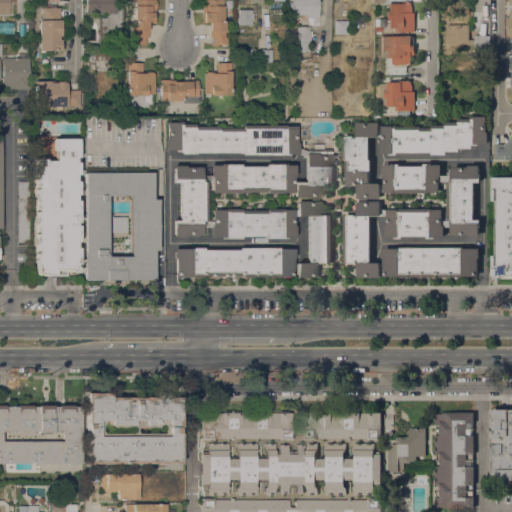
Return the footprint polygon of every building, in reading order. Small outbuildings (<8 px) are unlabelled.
[(0,14),(0,0),(10,0),(10,14),(0,14)] [(117,0),(117,3),(121,3),(121,32),(101,32),(99,32),(99,17),(106,17),(106,14),(86,14),(86,0),(117,0)] [(155,0),(156,23),(148,23),(148,37),(146,37),(146,44),(131,44),(131,36),(133,36),(133,21),(135,21),(135,18),(131,19),(131,8),(134,8),(134,6),(135,6),(135,0),(155,0)] [(222,0),(223,21),(224,21),(225,36),(227,36),(227,44),(212,45),(212,37),(209,38),(209,31),(210,31),(210,22),(205,22),(205,23),(203,23),(202,0),(222,0)] [(297,14),(297,20),(288,20),(288,2),(292,2),(292,0),(318,0),(318,25),(307,25),(307,15),(302,15),(297,14)] [(414,32),(395,32),(395,28),(387,28),(387,19),(385,19),(385,10),(387,10),(387,3),(401,3),(401,2),(411,2),(411,6),(412,7),(412,12),(414,12),(414,32)] [(39,20),(42,20),(42,7),(59,7),(60,20),(61,20),(61,50),(39,50),(39,20)] [(252,9),(252,13),(253,13),(253,20),(252,20),(252,25),(237,25),(237,17),(238,17),(238,10),(252,9)] [(334,20),(347,20),(347,34),(334,34),(334,20)] [(469,24),(469,40),(474,40),(474,35),(487,35),(487,54),(474,54),(474,43),(469,43),(469,44),(447,44),(447,24),(469,24)] [(297,26),(309,26),(309,31),(311,31),(311,52),(297,51),(297,26)] [(381,36),(413,37),(413,45),(415,45),(415,55),(411,55),(411,64),(400,64),(400,65),(395,65),(393,63),(392,58),(380,58),(381,36)] [(272,63),(258,63),(258,50),(272,49),(272,63)] [(18,58),(18,53),(28,53),(28,58),(28,81),(30,81),(30,89),(9,89),(9,86),(2,86),(2,84),(0,84),(0,77),(2,77),(2,58),(18,58)] [(510,100),(511,99),(511,53),(503,53),(503,65),(511,66),(510,100)] [(154,94),(147,94),(147,96),(139,96),(139,95),(127,95),(127,62),(142,63),(142,73),(144,73),(144,72),(152,72),(152,73),(154,73),(154,94)] [(204,73),(205,73),(205,72),(213,72),(213,73),(216,73),(216,63),(231,63),(231,72),(230,72),(230,95),(218,95),(218,96),(210,96),(210,94),(204,94),(204,73)] [(198,80),(198,103),(183,103),(183,101),(166,101),(166,100),(160,100),(160,80),(198,80)] [(380,83),(387,83),(387,82),(400,82),(400,80),(411,80),(411,85),(412,85),(412,91),(414,91),(414,111),(413,111),(413,116),(410,116),(398,116),(398,111),(395,111),(395,106),(387,107),(387,105),(380,105),(380,83)] [(55,81),(55,83),(56,83),(56,81),(63,81),(63,82),(66,82),(66,90),(79,90),(79,106),(34,107),(34,81),(55,81)] [(381,198),(358,198),(358,186),(347,186),(347,172),(346,172),(346,160),(343,160),(343,136),(356,136),(356,122),(379,122),(379,130),(382,130),(382,126),(394,126),(394,125),(397,125),(397,127),(421,126),(421,128),(432,128),(432,125),(445,125),(445,122),(458,121),(458,119),(471,118),(471,115),(474,115),(474,116),(486,116),(486,122),(485,122),(485,124),(486,124),(486,132),(488,132),(488,144),(478,144),(478,145),(472,145),(472,148),(459,148),(459,151),(446,151),(446,155),(432,155),(432,152),(397,152),(397,155),(389,155),(389,154),(380,154),(380,142),(382,142),(382,136),(379,136),(379,137),(369,137),(370,160),(371,160),(371,172),(370,172),(370,184),(381,184),(381,185),(381,192),(381,198)] [(288,153),(288,155),(242,155),(242,153),(195,153),(195,154),(180,154),(180,151),(174,151),(174,150),(165,150),(165,139),(167,139),(167,123),(178,123),(178,122),(182,122),(182,124),(194,124),(194,126),(218,126),(218,128),(242,128),(242,125),(285,125),(285,126),(296,126),(296,142),(298,142),(298,147),(298,153),(296,153),(288,153)] [(511,159),(505,160),(505,159),(494,159),(494,144),(506,144),(511,137),(511,159)] [(78,157),(76,157),(76,162),(79,162),(79,174),(76,174),(76,181),(78,181),(79,194),(76,194),(76,200),(79,200),(79,222),(76,222),(76,225),(79,225),(79,241),(76,241),(76,247),(79,247),(79,264),(76,264),(76,267),(79,267),(79,272),(69,272),(69,270),(66,270),(67,276),(56,276),(42,276),(42,275),(35,275),(35,253),(38,253),(38,250),(35,250),(35,234),(38,234),(38,228),(35,228),(35,211),(38,211),(38,206),(35,206),(35,189),(38,189),(38,183),(35,183),(35,167),(37,167),(37,164),(35,164),(35,159),(45,159),(45,160),(55,160),(55,150),(54,149),(54,139),(78,139),(78,157)] [(212,177),(210,177),(210,175),(210,165),(220,165),(220,164),(240,164),(240,166),(265,166),(265,164),(286,164),(286,165),(295,165),(295,177),(293,177),(293,182),(304,182),(304,164),(305,164),(305,156),(305,154),(308,154),(308,151),(308,143),(323,143),(323,149),(330,149),(330,155),(333,155),(333,166),(334,166),(334,183),(323,183),(323,187),(322,187),(322,197),(294,197),(294,193),(265,193),(265,192),(240,192),(240,193),(223,193),(212,193),(212,182),(212,177)] [(298,153),(298,147),(308,151),(308,154),(305,154),(305,156),(296,153),(298,153)] [(384,176),(382,176),(382,165),(392,165),(392,164),(399,164),(399,166),(424,166),(424,164),(431,164),(431,165),(441,165),(441,175),(441,176),(440,176),(440,181),(440,192),(427,192),(427,193),(395,193),(395,192),(384,192),(384,185),(384,176)] [(202,182),(207,182),(207,220),(212,220),(212,210),(223,210),(223,209),(240,208),(240,210),(265,210),(265,209),(281,209),(281,210),(293,209),(293,210),(296,209),(296,201),(319,201),(319,215),(332,215),(333,262),(330,262),(330,263),(319,263),(319,277),(296,277),(296,263),(306,263),(306,216),(296,216),(293,217),(293,226),(295,226),(295,237),(285,237),(285,238),(265,238),(265,236),(240,236),(240,238),(220,238),(220,237),(210,238),(210,227),(207,227),(207,233),(202,234),(202,236),(185,236),(185,237),(173,237),(173,226),(173,220),(179,220),(179,183),(173,183),(173,176),(174,176),(174,165),(185,165),(185,167),(202,167),(202,175),(202,182)] [(451,221),(447,221),(447,181),(447,175),(447,167),(468,167),(468,165),(479,165),(479,174),(480,174),(480,182),(474,182),(474,220),(480,220),(480,227),(479,227),(479,237),(468,237),(468,236),(451,236),(451,227),(451,221)] [(124,280),(84,280),(84,254),(85,254),(85,173),(153,173),(153,199),(158,199),(158,250),(154,250),(154,280),(124,280)] [(492,255),(496,255),(496,201),(493,201),(493,177),(511,177),(511,274),(506,274),(506,277),(500,277),(500,274),(498,274),(498,276),(492,276),(492,255)] [(17,181),(29,181),(29,243),(17,243),(17,181)] [(381,216),(371,216),(371,263),(381,263),(381,268),(384,268),(384,258),(382,258),(382,248),(398,248),(398,247),(464,247),(464,249),(479,249),(479,258),(478,258),(478,277),(384,277),(384,271),(381,271),(381,277),(358,277),(358,264),(345,264),(345,215),(358,215),(358,201),(381,201),(381,209),(381,215),(381,216)] [(387,209),(398,209),(430,208),(430,209),(443,209),(443,221),(443,226),(444,226),(444,227),(444,237),(435,237),(435,238),(427,238),(427,236),(403,236),(403,238),(395,238),(395,237),(386,237),(386,225),(387,225),(387,217),(387,210),(387,209)] [(278,247),(278,248),(294,248),(294,258),(292,258),(292,277),(267,277),(267,274),(265,274),(265,277),(241,277),(241,275),(239,275),(201,275),(201,277),(190,277),(175,276),(175,258),(174,258),(174,249),(190,249),(190,248),(204,248),(204,249),(238,250),(238,248),(278,247)] [(86,464),(86,393),(110,393),(110,397),(156,398),(156,393),(168,393),(168,397),(180,397),(180,464),(86,464)] [(0,463),(0,405),(4,405),(4,406),(18,406),(18,405),(32,405),(32,406),(38,406),(38,405),(49,405),(52,405),(52,406),(59,406),(59,405),(73,405),(73,406),(80,406),(80,413),(80,463),(74,463),(74,465),(67,465),(67,464),(0,463)] [(511,478),(492,478),(491,409),(496,409),(496,408),(499,408),(499,409),(511,409),(511,478)] [(212,440),(199,440),(199,412),(290,412),(290,440),(277,440),(277,438),(212,439),(212,440)] [(318,440),(305,440),(305,412),(382,412),(382,428),(382,440),(368,440),(368,438),(318,438),(318,440)] [(474,412),(474,423),(472,423),(472,435),(474,435),(474,454),(473,454),(473,466),(474,466),(475,485),(473,485),(473,497),(474,497),(474,508),(442,508),(442,507),(434,507),(434,497),(440,497),(440,485),(434,485),(434,466),(440,466),(440,454),(434,454),(434,435),(440,435),(440,423),(434,423),(434,414),(442,414),(442,412),(474,412)] [(390,472),(390,470),(389,470),(389,443),(397,443),(397,437),(409,437),(409,427),(426,427),(426,456),(417,456),(417,461),(411,461),(411,462),(404,462),(404,472),(390,472)] [(227,443),(227,450),(226,452),(226,459),(236,459),(236,451),(235,450),(235,443),(256,443),(256,450),(254,452),(254,458),(265,458),(265,452),(263,450),(263,443),(274,443),(274,451),(277,451),(278,444),(287,444),(287,451),(295,451),(295,444),(304,444),(304,451),(308,451),(308,443),(319,443),(319,451),(317,452),(317,459),(327,459),(327,452),(326,450),(326,443),(347,443),(347,451),(345,452),(345,459),(356,459),(356,451),(354,450),(354,442),(375,443),(375,452),(382,452),(382,484),(380,484),(380,486),(375,486),(375,495),(354,495),(354,488),(356,487),(356,479),(345,479),(345,486),(347,488),(347,495),(326,495),(326,488),(328,486),(328,479),(317,480),(317,486),(319,487),(319,495),(308,495),(308,486),(304,486),(304,494),(302,494),(295,494),(295,487),(287,487),(287,494),(278,494),(278,487),(274,487),(274,495),(263,495),(263,488),(265,486),(265,479),(254,480),(254,486),(256,488),(256,495),(235,495),(235,488),(236,486),(236,479),(226,479),(226,486),(227,488),(227,495),(207,495),(207,486),(201,486),(201,484),(199,484),(199,454),(201,454),(201,452),(206,452),(206,443),(227,443)] [(101,492),(101,474),(138,474),(138,478),(139,479),(139,484),(137,485),(138,499),(117,500),(117,492),(101,492)] [(288,499),(288,507),(294,507),(294,499),(349,499),(349,498),(352,498),(352,499),(368,499),(368,497),(383,497),(383,511),(382,511),(200,511),(199,511),(199,498),(212,498),(212,500),(288,499)] [(8,506),(9,511),(0,511),(0,500),(2,500),(8,506)] [(52,511),(52,503),(64,504),(76,504),(76,511),(77,511),(52,511)] [(163,511),(164,504),(124,503),(123,511),(163,511)]
